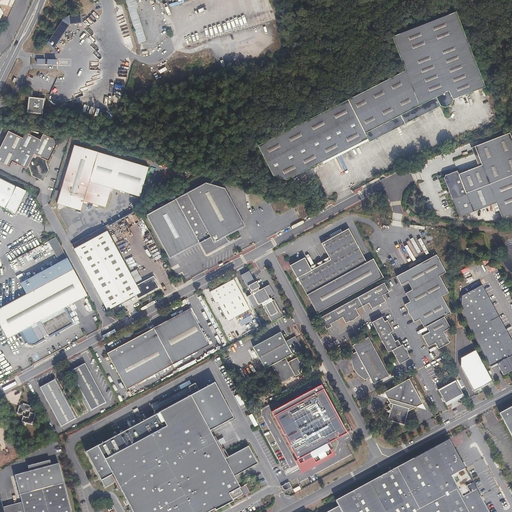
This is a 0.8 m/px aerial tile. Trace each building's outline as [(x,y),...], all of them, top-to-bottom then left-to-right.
[(125,0),(129,10),(136,8),(139,8),(136,0),(125,0)] [(129,10),(139,43),(146,41),(136,8),(129,10)] [(47,45),(54,49),(69,24),(71,24),(81,22),(80,13),(69,15),(62,18),(47,45)] [(403,73),(255,145),(269,176),(283,181),(311,168),(366,143),(362,135),(417,109),(415,104),(458,85),(464,99),(487,89),(455,14),(391,39),(403,73)] [(455,103),(464,99),(458,85),(415,104),(417,109),(451,94),(455,103)] [(417,109),(422,119),(439,111),(444,112),(453,107),(455,103),(451,94),(417,109)] [(42,114),(43,98),(28,96),(26,112),(42,114)] [(366,144),(422,119),(417,109),(362,135),(366,143),(366,144)] [(24,138),(9,131),(0,147),(0,162),(6,166),(9,160),(24,167),(25,164),(26,165),(29,174),(39,179),(40,177),(44,176),(45,177),(49,171),(46,162),(47,160),(49,161),(55,149),(55,150),(59,143),(44,135),(41,140),(27,133),(24,138)] [(503,216),(511,212),(511,141),(507,131),(473,146),(481,164),(458,174),(456,171),(444,176),(443,179),(452,200),(453,200),(459,215),(462,216),(496,201),(503,216)] [(147,168),(74,146),(56,204),(81,211),(84,201),(105,207),(111,188),(139,196),(147,168)] [(0,178),(0,206),(14,214),(25,191),(0,178)] [(186,193),(175,199),(199,243),(205,255),(223,246),(226,239),(225,237),(245,227),(238,213),(225,189),(205,183),(186,193)] [(199,243),(175,199),(146,214),(169,259),(196,245),(199,243)] [(298,278),(307,295),(317,314),(384,278),(374,259),(367,263),(350,230),(322,244),(330,261),(311,271),(305,258),(290,266),(297,278),(298,278)] [(107,232),(74,249),(106,310),(135,295),(137,299),(158,288),(154,280),(155,280),(153,276),(135,285),(107,232)] [(58,236),(52,240),(63,260),(69,257),(58,236)] [(90,295),(69,257),(22,282),(28,293),(0,308),(0,319),(10,337),(23,330),(29,341),(36,343),(47,337),(48,338),(49,339),(51,338),(51,337),(51,336),(50,334),(53,332),(54,333),(74,323),(66,307),(90,295)] [(446,277),(437,259),(398,279),(403,288),(410,284),(414,292),(408,296),(412,304),(405,307),(415,326),(422,322),(426,331),(429,329),(446,320),(452,317),(444,300),(448,298),(440,281),(446,277)] [(270,323),(282,317),(273,300),(271,301),(270,299),(275,297),(269,285),(259,291),(249,271),(241,275),(251,295),(246,297),(252,308),(261,304),(270,323)] [(236,323),(249,316),(251,319),(252,319),(251,315),(252,315),(233,280),(209,292),(215,303),(216,302),(226,321),(234,317),(236,323)] [(386,286),(323,320),(330,331),(335,328),(334,325),(346,319),(348,325),(362,317),(359,312),(371,305),(374,311),(387,303),(384,298),(391,294),(386,286)] [(461,314),(490,368),(497,364),(503,376),(511,371),(511,342),(481,286),(461,298),(461,314)] [(126,390),(209,345),(189,308),(107,353),(126,390)] [(383,319),(374,324),(391,355),(394,353),(402,366),(412,361),(405,348),(403,348),(400,343),(397,344),(393,335),(395,334),(389,322),(386,324),(383,319)] [(452,332),(446,320),(429,329),(431,335),(429,336),(424,338),(430,350),(435,348),(438,346),(440,352),(451,346),(446,335),(452,332)] [(285,357),(301,349),(296,338),(294,340),(291,339),(286,342),(280,331),(252,346),(264,368),(271,365),(285,357)] [(357,364),(356,365),(356,367),(358,371),(359,373),(362,377),(364,378),(367,380),(369,380),(374,378),(377,385),(392,377),(371,338),(356,346),(360,353),(355,355),(355,358),(355,361),(357,364)] [(493,379),(476,350),(461,357),(462,367),(474,389),(493,379)] [(288,363),(285,357),(271,365),(281,383),(295,376),(295,377),(300,374),(298,370),(303,367),(301,362),(300,362),(297,358),(288,363)] [(105,403),(85,364),(77,367),(76,366),(68,370),(90,410),(105,403)] [(76,420),(54,379),(46,383),(46,385),(39,389),(59,428),(76,420)] [(391,406),(394,412),(395,411),(397,413),(396,416),(393,415),(391,422),(407,427),(410,413),(419,409),(425,406),(412,381),(387,394),(390,400),(393,406),(391,406)] [(310,383),(251,415),(276,460),(314,439),(325,443),(326,433),(333,429),(310,383)] [(448,403),(448,405),(466,396),(459,384),(442,393),(446,401),(448,401),(448,403)] [(150,408),(155,415),(83,453),(102,488),(114,482),(129,511),(210,511),(241,496),(233,478),(257,466),(247,448),(223,461),(222,459),(209,433),(233,420),(214,385),(199,392),(194,385),(150,408)] [(466,396),(448,405),(450,408),(467,398),(466,396)] [(32,410),(33,405),(23,402),(20,413),(26,414),(27,411),(29,411),(29,409),(32,410)] [(511,405),(499,413),(511,435),(511,405)] [(36,429),(37,430),(35,422),(34,422),(33,424),(30,423),(28,428),(36,431),(36,429)] [(358,488),(369,511),(489,511),(451,439),(358,488)] [(19,495),(21,502),(22,506),(3,511),(2,507),(0,500),(0,499),(0,511),(71,511),(58,463),(51,465),(49,460),(27,466),(29,471),(14,475),(19,495)] [(284,490),(292,486),(289,481),(282,484),(284,490)] [(325,511),(369,511),(358,488),(336,500),(339,505),(325,511)] [(22,506),(21,502),(2,507),(3,511),(22,506)]
